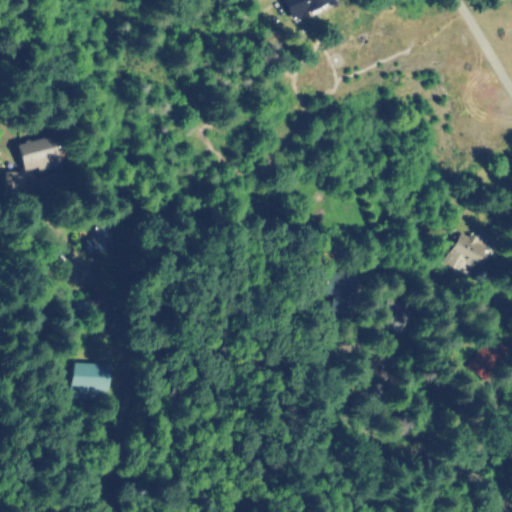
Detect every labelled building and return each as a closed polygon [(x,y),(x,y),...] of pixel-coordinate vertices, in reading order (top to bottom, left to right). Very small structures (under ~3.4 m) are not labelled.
[(330,0),(283,0),(291,17),(330,0)] [(23,170),(61,158),(52,132),(15,145),(23,170)] [(84,238),(85,252),(111,250),(108,226),(88,228),(89,238),(84,238)] [(487,244),(459,231),(445,262),(461,270),(465,263),(476,268),(487,244)] [(357,275),(333,271),(329,290),(339,292),(336,309),(350,312),(357,275)] [(390,317),(408,321),(413,302),(394,297),(390,317)] [(511,349),(497,337),(472,366),(485,378),(511,349)] [(111,363),(76,363),(75,395),(110,395),(111,363)]
